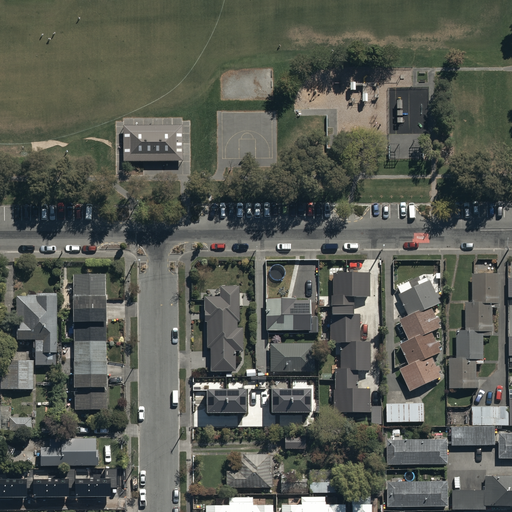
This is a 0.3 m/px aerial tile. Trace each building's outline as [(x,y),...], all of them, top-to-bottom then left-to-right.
[(367,86),(350,86),(350,95),(355,95),(355,90),(364,90),(364,97),(362,97),(362,106),(367,106),(367,86)] [(122,120),(122,156),(181,156),(181,120),(122,120)] [(104,271),(73,271),(75,408),(106,407),(104,271)] [(499,271),(472,271),(472,300),(465,300),(465,328),(456,328),(456,356),(449,356),(449,386),(479,386),(479,377),(476,377),(476,356),(483,356),(483,333),(493,333),(493,300),(499,300),(499,271)] [(370,296),(370,273),(333,273),(334,295),(331,295),(331,342),(341,342),(341,370),(333,370),(334,412),(371,412),(371,423),(381,423),(381,406),(371,406),(371,388),(359,388),(359,370),(371,370),(371,341),(360,341),(360,314),(354,314),(353,296),(370,296)] [(409,364),(400,368),(412,391),(440,377),(438,373),(442,371),(439,365),(438,366),(432,356),(441,351),(431,331),(440,327),(439,325),(442,323),(438,317),(437,318),(431,306),(442,301),(436,290),(435,291),(429,279),(428,280),(427,278),(421,280),(420,278),(410,283),(409,281),(398,287),(400,292),(398,293),(408,314),(399,318),(409,338),(399,344),(409,364)] [(207,319),(207,345),(209,345),(209,368),(234,368),(234,349),(242,349),(242,325),(236,325),(236,319),(238,319),(238,305),(243,305),(243,292),(238,292),(238,283),(219,283),(219,293),(203,293),(204,319),(207,319)] [(27,294),(17,294),(17,327),(12,327),(12,338),(35,338),(35,364),(57,364),(57,292),(37,292),(37,293),(27,293),(27,294)] [(265,293),(265,328),(310,327),(310,292),(265,293)] [(270,340),(270,369),(314,369),(314,340),(270,340)] [(0,361),(0,368),(0,389),(33,391),(33,362),(0,361)] [(312,388),(272,389),(272,413),(312,413),(312,388)] [(246,389),(207,389),(207,413),(247,413),(246,389)] [(424,422),(424,403),(387,402),(387,421),(424,422)] [(509,407),(473,407),(473,426),(509,425),(509,407)] [(31,414),(10,414),(10,429),(32,428),(31,414)] [(494,427),(451,428),(451,447),(495,446),(494,427)] [(511,430),(499,430),(499,456),(511,455),(511,430)] [(97,436),(50,436),(50,444),(41,444),(41,462),(98,462),(98,447),(97,447),(97,436)] [(285,436),(285,449),(306,449),(306,436),(285,436)] [(447,436),(387,437),(387,462),(447,462),(447,436)] [(226,474),(226,485),(271,485),(271,472),(269,472),(269,452),(243,452),(243,474),(226,474)] [(62,479),(33,479),(33,470),(21,470),(22,479),(0,479),(0,497),(27,497),(27,488),(33,488),(34,497),(69,497),(69,488),(75,488),(75,496),(110,496),(110,488),(117,488),(117,468),(105,468),(105,478),(76,479),(76,468),(62,468),(62,479)] [(485,488),(452,488),(452,507),(487,508),(487,504),(511,503),(511,472),(485,472),(485,488)] [(309,480),(309,491),(333,491),(333,480),(329,480),(329,477),(322,477),(322,480),(309,480)] [(447,477),(387,477),(387,504),(447,504),(447,477)] [(352,496),(352,511),(371,511),(371,496),(352,496)] [(253,497),(229,497),(229,506),(206,506),(206,511),(273,511),(273,505),(253,505),(253,497)] [(325,497),(301,497),(301,505),(282,505),(282,511),(345,511),(346,504),(325,504),(325,497)]
